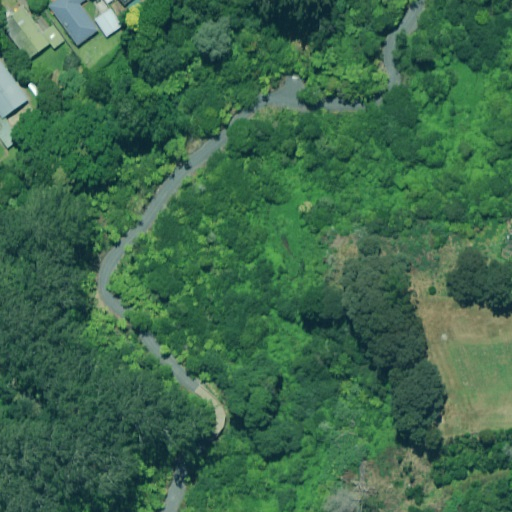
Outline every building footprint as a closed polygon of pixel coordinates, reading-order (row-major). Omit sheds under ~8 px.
[(89,0),(61,0),(51,7),(80,47),(101,32),(82,6),(89,0)] [(53,44),(25,8),(0,27),(12,43),(15,41),(30,61),(53,44)] [(124,28),(112,11),(97,21),(110,38),(124,28)] [(31,100),(0,58),(0,113),(5,120),(31,100)] [(23,141),(9,121),(0,127),(0,136),(10,150),(23,141)]
